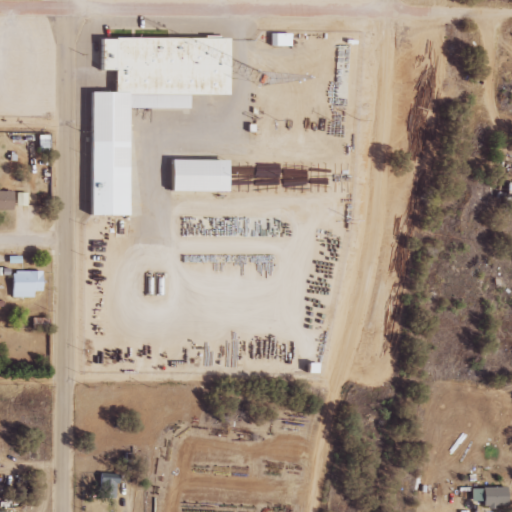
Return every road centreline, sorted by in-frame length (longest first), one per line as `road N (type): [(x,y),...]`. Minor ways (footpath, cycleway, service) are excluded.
road 1 (residential): [(311,511),(370,252),(386,0)]
road 2 (residential): [(64,511),(67,0)]
road 3 (residential): [(511,9),(0,6)]
